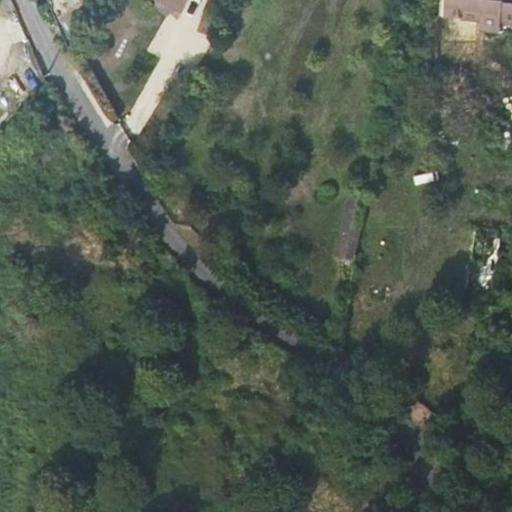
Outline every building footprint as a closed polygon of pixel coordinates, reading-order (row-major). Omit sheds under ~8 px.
[(182,10),(187,0),(170,0),(171,3),(182,10)] [(502,17),(511,18),(511,0),(447,0),(446,8),(482,13),(481,23),(501,25),(502,17)] [(350,211),(365,214),(368,202),(353,198),(350,211)] [(344,240),(359,243),(365,214),(350,211),(344,240)] [(471,226),(469,287),(485,288),(488,226),(471,226)] [(340,260),(354,263),(359,243),(344,240),(340,260)]
